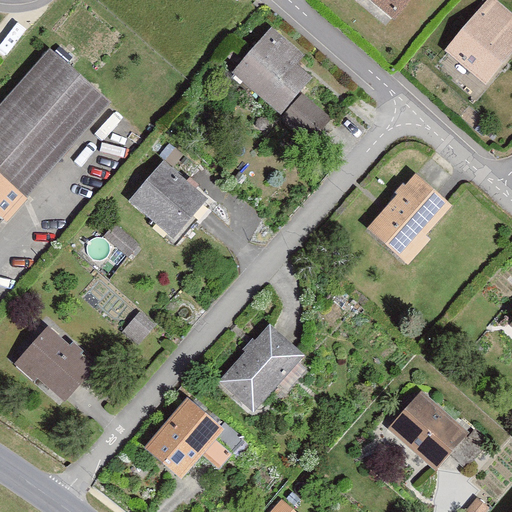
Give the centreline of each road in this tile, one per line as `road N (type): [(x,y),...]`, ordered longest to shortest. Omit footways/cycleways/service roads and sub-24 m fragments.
road 1 (residential): [(273,268),(59,505)]
road 2 (residential): [(412,112),(273,268)]
road 3 (residential): [(283,0),(412,112)]
road 4 (residential): [(412,112),(511,195)]
